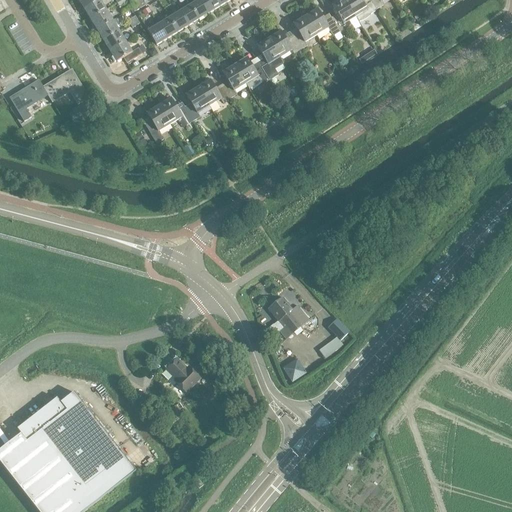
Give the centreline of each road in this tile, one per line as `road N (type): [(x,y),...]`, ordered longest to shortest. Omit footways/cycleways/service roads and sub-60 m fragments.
road 1 (tertiary): [(183,263),(235,211),(511,19)]
road 2 (primary): [(319,439),(508,208)]
road 3 (primary): [(508,208),(479,229),(311,423)]
road 4 (unclassified): [(511,102),(280,257)]
road 5 (residential): [(78,40),(111,89),(121,89),(269,0)]
road 6 (unclassified): [(0,370),(51,339),(110,342),(160,331),(220,294)]
road 7 (secondary): [(183,263),(0,210)]
